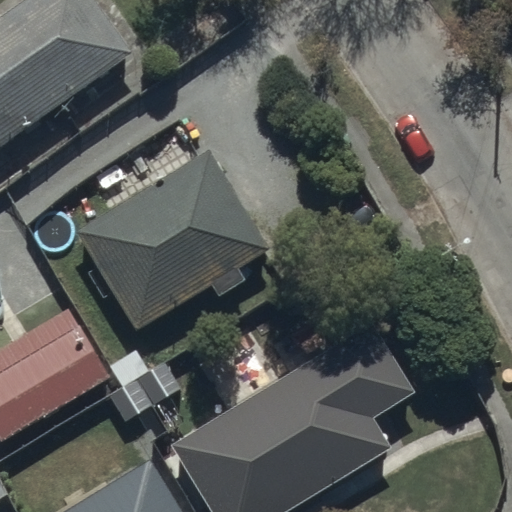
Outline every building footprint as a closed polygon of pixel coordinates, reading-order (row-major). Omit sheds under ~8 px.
[(0,153),(135,63),(92,0),(42,0),(0,28),(0,153)] [(270,260),(207,157),(74,238),(139,344),(219,294),(225,303),(251,287),(244,276),(270,260)] [(0,452),(107,387),(65,318),(0,357),(0,452)] [(374,334),(175,452),(163,459),(194,511),(206,511),(207,511),(298,511),(389,458),(370,428),(414,402),(374,334)] [(103,511),(81,466),(16,497),(23,511),(103,511)]
